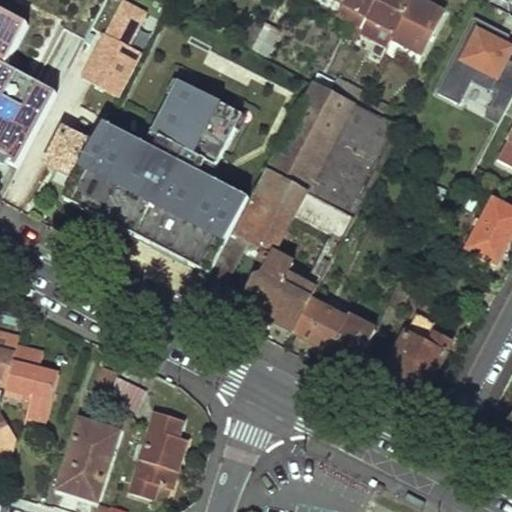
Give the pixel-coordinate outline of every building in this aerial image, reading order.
[(346,0),(344,4),(368,16),(376,0),(346,0)] [(413,0),(376,0),(368,16),(359,34),(388,51),(392,43),(413,0)] [(440,14),(414,0),(413,0),(392,43),(393,43),(388,52),(414,66),(418,56),(419,57),(440,14)] [(144,14),(121,2),(81,80),(118,99),(141,55),(127,48),(144,14)] [(0,155),(20,166),(53,100),(3,75),(31,21),(0,5),(0,155)] [(250,52),(264,25),(251,19),(237,46),(250,52)] [(498,33),(474,20),(433,93),(456,106),(469,83),(488,93),(489,90),(495,94),(485,111),(502,121),(511,100),(511,58),(509,57),(511,52),(493,42),(498,33)] [(250,52),(265,60),(279,33),(264,25),(250,52)] [(270,73),(268,78),(291,91),(298,79),(261,58),(257,66),(270,73)] [(65,197),(214,274),(247,211),(240,207),(245,198),(213,181),(247,116),(175,79),(142,144),(103,124),(65,197)] [(364,98),(365,95),(336,81),(329,93),(359,109),(364,98)] [(200,302),(215,310),(222,296),(296,335),(313,303),(379,173),(400,131),(359,109),(329,93),(312,84),(252,201),(247,211),(228,248),(214,274),(200,302)] [(406,119),(364,98),(359,109),(400,131),(406,119)] [(502,121),(485,111),(480,120),(498,130),(502,121)] [(511,142),(501,164),(511,169),(511,142)] [(511,236),(511,211),(493,201),(467,250),(497,265),(511,236)] [(403,312),(414,290),(403,284),(391,306),(403,312)] [(333,354),(350,322),(313,303),(296,335),(333,354)] [(350,322),(333,354),(358,367),(377,332),(352,318),(350,322)] [(20,341),(0,335),(0,378),(10,381),(18,348),(20,341)] [(431,346),(410,335),(388,376),(425,395),(453,343),(437,335),(431,346)] [(9,387),(8,389),(34,397),(33,403),(29,418),(48,423),(60,376),(43,370),(46,356),(18,348),(10,381),(9,387)] [(103,371),(94,396),(109,401),(118,377),(103,371)] [(0,378),(0,385),(9,387),(10,381),(0,378)] [(8,389),(7,396),(33,403),(34,397),(8,389)] [(0,436),(10,431),(2,416),(2,414),(0,413),(0,436)] [(193,423),(168,414),(138,494),(160,501),(165,490),(178,493),(196,441),(189,438),(193,423)] [(48,423),(29,418),(28,423),(47,429),(48,423)] [(124,438),(86,424),(63,489),(100,500),(124,438)] [(10,431),(0,436),(0,458),(12,462),(18,441),(10,431)] [(160,501),(173,506),(178,493),(165,490),(160,501)]
